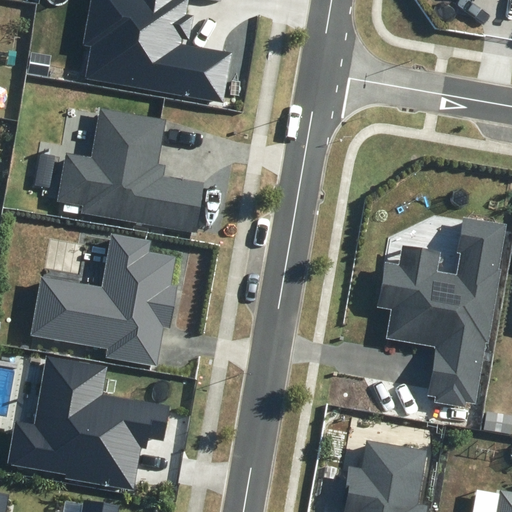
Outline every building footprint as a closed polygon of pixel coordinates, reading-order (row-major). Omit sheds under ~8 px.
[(85,79),(224,104),(233,52),(183,43),(184,38),(189,39),(193,15),(186,14),(188,0),(91,0),(84,44),(91,46),(85,79)] [(83,212),(197,232),(205,182),(165,175),(166,164),(159,163),(167,120),(100,109),(92,158),(66,154),(58,201),(84,205),(83,212)] [(466,402),(475,403),(486,343),(488,343),(501,270),(498,270),(506,224),(463,216),(457,252),(461,253),(457,274),(438,271),(441,252),(403,245),(399,265),(386,263),(378,307),(393,309),(388,337),(435,346),(426,397),(434,398),(433,403),(465,408),(466,402)] [(106,357),(157,366),(164,327),(170,328),(177,285),(171,284),(176,256),(150,251),(152,241),(111,234),(102,287),(41,276),(31,335),(108,348),(106,357)] [(65,478),(134,490),(141,448),(146,448),(148,437),(163,440),(169,406),(103,395),(108,366),(47,356),(34,424),(15,421),(7,464),(66,474),(65,478)] [(423,511),(424,509),(415,507),(424,454),(363,444),(358,472),(345,470),(341,491),(344,492),(340,511),(423,511)] [(511,511),(511,490),(499,488),(494,511),(511,511)] [(117,511),(119,506),(83,499),(80,511),(7,511),(11,493),(0,491),(0,511),(117,511)]
